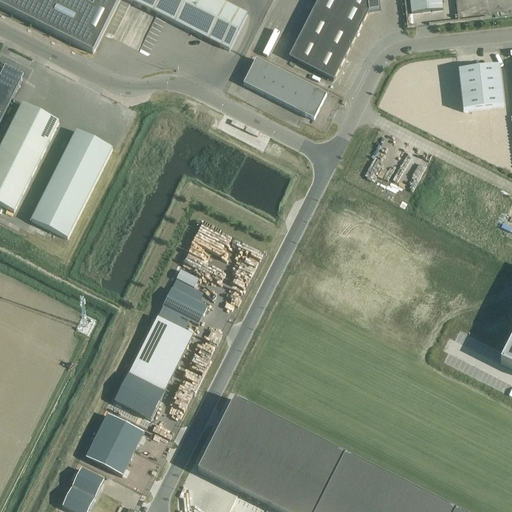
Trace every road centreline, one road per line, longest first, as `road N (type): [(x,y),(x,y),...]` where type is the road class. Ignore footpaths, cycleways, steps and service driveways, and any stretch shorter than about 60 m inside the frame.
road 1 (unclassified): [(156,511),(331,160)]
road 2 (unclassified): [(0,31),(117,88),(174,83),(331,160)]
road 3 (unclassified): [(355,113),(392,52),(511,34)]
road 4 (unclassified): [(511,191),(355,113)]
